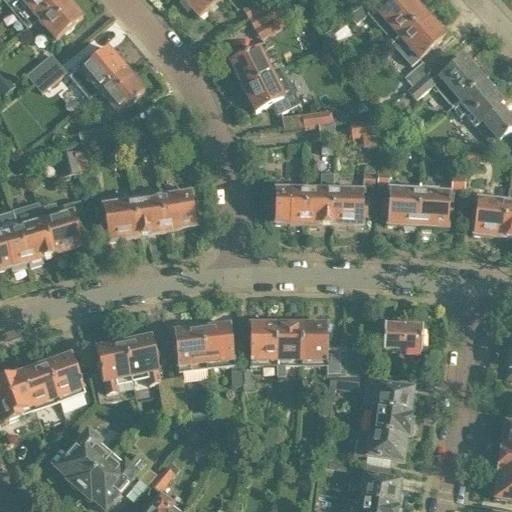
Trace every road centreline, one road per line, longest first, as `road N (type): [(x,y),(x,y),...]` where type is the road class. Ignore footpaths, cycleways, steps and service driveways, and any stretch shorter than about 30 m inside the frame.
road 1 (residential): [(240,273),(227,173),(203,103),(120,0)]
road 2 (residential): [(0,327),(88,297),(240,273)]
road 3 (residential): [(240,273),(474,288)]
road 4 (residential): [(443,511),(474,288)]
